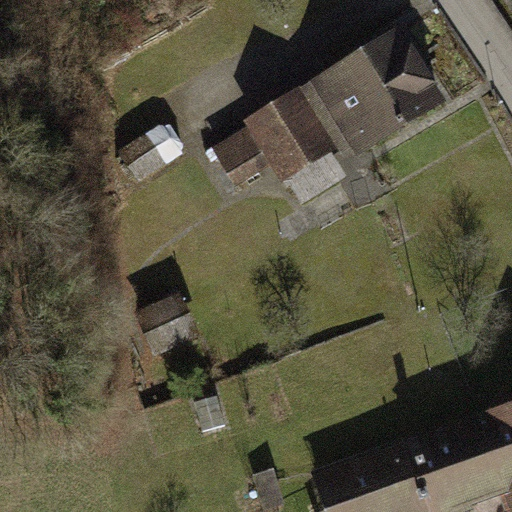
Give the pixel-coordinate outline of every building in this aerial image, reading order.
[(402,35),(218,147),(238,181),(274,159),(286,178),(353,137),(362,152),(444,103),(402,35)] [(149,107),(112,133),(143,179),(180,153),(149,107)] [(180,301),(144,317),(161,354),(197,338),(180,301)] [(511,410),(485,420),(510,493),(511,500),(511,410)] [(453,511),(510,493),(485,420),(320,477),(332,511),(453,511)]
